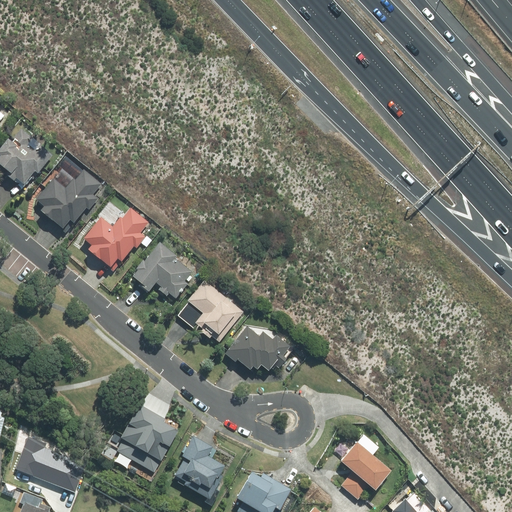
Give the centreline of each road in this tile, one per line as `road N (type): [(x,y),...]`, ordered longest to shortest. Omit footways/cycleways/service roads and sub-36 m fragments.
road 1 (motorway): [(511,277),(231,0)]
road 2 (motorway): [(511,212),(319,0)]
road 3 (residential): [(0,226),(211,399)]
road 4 (residential): [(304,408),(345,405),(380,417),(462,511)]
road 5 (motorway): [(374,0),(511,146)]
road 6 (motorway): [(421,0),(511,103)]
road 7 (residential): [(304,408),(303,434),(280,440),(211,399)]
